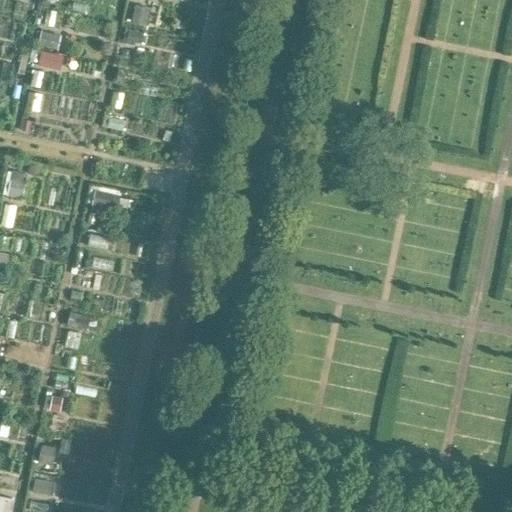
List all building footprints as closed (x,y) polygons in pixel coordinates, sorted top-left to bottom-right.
[(135,5),(131,23),(146,26),(150,8),(135,5)] [(37,30),(33,44),(57,50),(60,36),(37,30)] [(129,31),(126,44),(140,47),(143,34),(129,31)] [(36,50),(32,64),(53,69),(57,56),(36,50)] [(22,55),(18,73),(24,75),(28,56),(22,55)] [(113,68),(110,81),(126,84),(128,71),(113,68)] [(24,119),(21,131),(29,132),(32,121),(24,119)] [(11,171),(6,196),(21,199),(26,174),(11,171)] [(95,191),(91,205),(111,210),(115,196),(95,191)] [(0,253),(0,269),(6,271),(9,255),(0,253)] [(72,266),(71,274),(80,276),(81,268),(72,266)] [(69,313),(66,326),(93,332),(96,318),(69,313)] [(51,397),(48,411),(59,413),(62,399),(51,397)] [(46,413),(44,422),(52,424),(54,415),(46,413)] [(37,447),(34,461),(51,465),(54,451),(37,447)] [(31,477),(28,491),(50,495),(52,482),(31,477)] [(0,511),(9,511),(13,498),(0,495),(0,511)]
